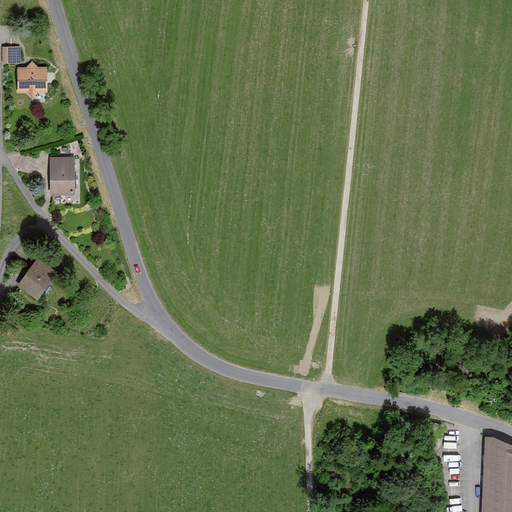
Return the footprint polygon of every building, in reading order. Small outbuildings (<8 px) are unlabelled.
[(20,45),(2,45),(2,62),(20,61),(20,45)] [(45,65),(18,66),(18,89),(46,89),(45,65)] [(74,154),(50,154),(50,192),(74,192),(74,154)] [(57,272),(38,257),(19,283),(38,297),(57,272)] [(511,511),(511,446),(495,439),(485,439),(480,511),(511,511)]
